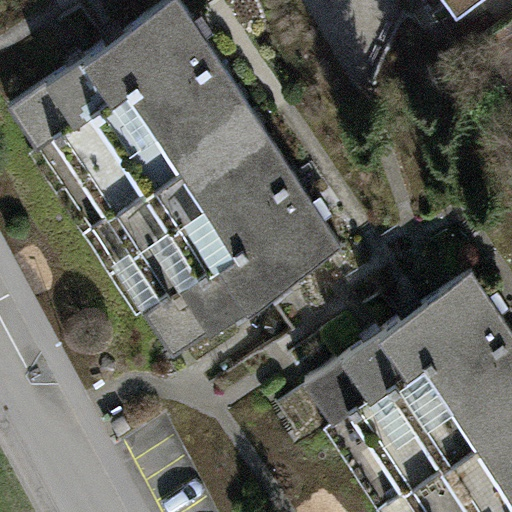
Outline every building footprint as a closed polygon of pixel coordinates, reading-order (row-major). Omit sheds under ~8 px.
[(190,13),(181,0),(163,0),(121,28),(89,49),(9,102),(37,145),(54,134),(58,141),(68,134),(167,285),(157,291),(161,297),(144,308),(174,352),(246,305),(292,275),(341,242),(325,217),(190,13)] [(450,0),(457,10),(472,0),(450,0)] [(54,134),(37,145),(29,151),(137,314),(144,308),(161,297),(157,291),(167,285),(68,134),(58,141),(54,134)] [(511,511),(511,328),(487,290),(472,267),(425,297),(364,337),(304,376),(333,420),(350,409),(354,415),(364,409),(431,511),(511,511)] [(350,409),(333,420),(324,426),(380,511),(431,511),(364,409),(354,415),(350,409)]
